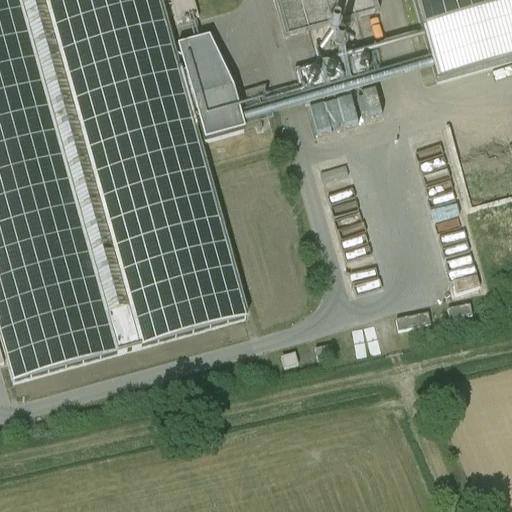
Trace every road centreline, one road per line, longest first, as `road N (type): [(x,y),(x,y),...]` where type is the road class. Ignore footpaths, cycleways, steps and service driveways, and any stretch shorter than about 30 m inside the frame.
road 1 (track): [(458,511),(399,372),(0,460)]
road 2 (unknown): [(356,146),(406,247),(410,281),(403,309),(383,331),(323,329)]
